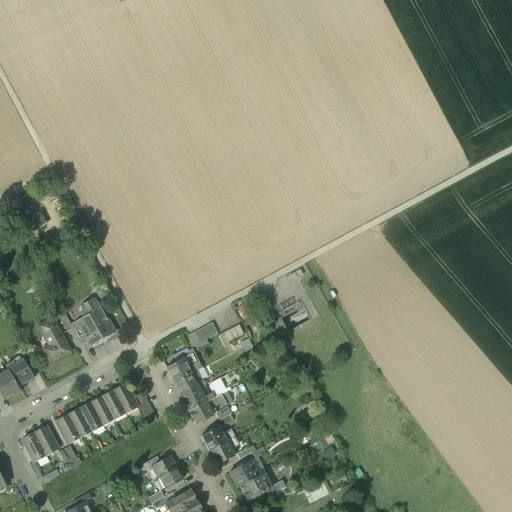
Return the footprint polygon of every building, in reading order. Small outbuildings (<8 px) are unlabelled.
[(113,330),(96,300),(93,299),(80,306),(80,308),(84,316),(76,321),(89,344),(91,343),(95,344),(104,339),(105,336),(106,335),(107,333),(113,330)] [(65,315),(58,303),(53,306),(60,318),(65,315)] [(73,328),(65,315),(60,318),(59,318),(67,331),(73,328)] [(71,352),(57,326),(53,317),(38,325),(48,344),(49,344),(52,350),(45,353),(45,352),(44,353),(50,363),(71,352)] [(213,324),(190,335),(195,345),(218,333),(213,324)] [(219,334),(225,345),(245,335),(240,324),(219,334)] [(241,343),(248,354),(255,349),(249,338),(241,343)] [(33,364),(25,350),(19,353),(22,359),(23,358),(28,367),(33,364)] [(195,353),(167,368),(174,382),(198,370),(202,368),(195,353)] [(22,359),(16,362),(17,363),(7,368),(7,370),(17,387),(34,378),(28,367),(23,358),(22,359)] [(7,370),(1,373),(2,374),(0,375),(0,393),(3,399),(19,390),(17,387),(7,370)] [(198,370),(174,382),(179,392),(197,383),(200,381),(203,379),(198,370)] [(234,371),(215,381),(219,388),(222,394),(231,390),(225,379),(235,374),(234,371)] [(197,383),(179,392),(189,411),(207,402),(222,394),(219,388),(213,391),(212,394),(205,397),(199,387),(197,383)] [(126,386),(115,392),(125,411),(136,405),(126,386)] [(125,411),(115,392),(103,398),(113,417),(125,411)] [(143,393),(133,399),(136,404),(146,398),(143,393)] [(222,394),(207,402),(209,406),(213,406),(220,403),(222,407),(227,404),(222,394)] [(113,417),(103,398),(92,405),(102,423),(113,417)] [(146,398),(136,404),(138,409),(149,404),(146,398)] [(207,402),(189,411),(196,424),(214,415),(209,406),(207,402)] [(149,404),(138,409),(141,414),(152,409),(149,404)] [(92,405),(81,411),(91,429),(102,423),(92,405)] [(227,407),(216,413),(220,420),(230,415),(231,414),(227,407)] [(152,409),(141,414),(144,420),(154,414),(152,409)] [(91,429),(81,411),(70,417),(80,435),(91,429)] [(154,414),(144,420),(147,426),(157,420),(154,414)] [(230,415),(220,420),(223,426),(233,420),(230,415)] [(80,435),(70,417),(58,423),(68,442),(80,435)] [(219,426),(202,436),(210,450),(233,438),(235,437),(231,430),(223,434),(219,426)] [(47,428),(35,435),(45,454),(57,448),(47,428)] [(35,435),(23,441),(33,460),(45,454),(35,435)] [(233,438),(210,450),(218,465),(235,455),(230,448),(236,444),(233,438)] [(80,463),(71,446),(65,449),(74,466),(80,463)] [(263,447),(252,453),(255,458),(265,453),(263,447)] [(247,448),(238,453),(241,459),(250,454),(247,448)] [(74,466),(65,449),(60,452),(65,463),(62,465),(65,472),(74,466)] [(160,462),(152,467),(158,477),(159,477),(176,467),(170,456),(160,462)] [(157,457),(141,465),(145,471),(152,467),(160,462),(157,457)] [(251,460),(230,472),(238,487),(240,486),(259,475),(251,460)] [(40,473),(34,462),(29,465),(35,475),(40,473)] [(176,467),(159,477),(166,489),(183,480),(176,467)] [(57,470),(46,475),(49,481),(59,475),(57,470)] [(259,475),(240,486),(248,501),(267,490),(272,488),(272,486),(268,479),(266,480),(262,474),(259,475)] [(282,481),(272,486),(272,488),(267,490),(270,495),(285,487),(282,481)] [(353,483),(343,489),(348,499),(359,494),(353,483)] [(313,501),(327,492),(322,484),(308,493),(313,501)] [(184,496),(177,500),(176,497),(166,503),(167,503),(160,507),(162,511),(177,511),(196,502),(193,497),(195,497),(190,489),(183,493),(183,494),(184,496)] [(164,497),(160,491),(148,498),(152,504),(163,497),(164,497)] [(88,493),(73,502),(75,507),(84,502),(85,502),(91,498),(88,493)] [(163,497),(152,504),(156,509),(160,507),(167,503),(166,503),(163,497)] [(90,511),(85,502),(84,502),(75,507),(66,511),(90,511)] [(201,511),(196,502),(178,511),(201,511)]
